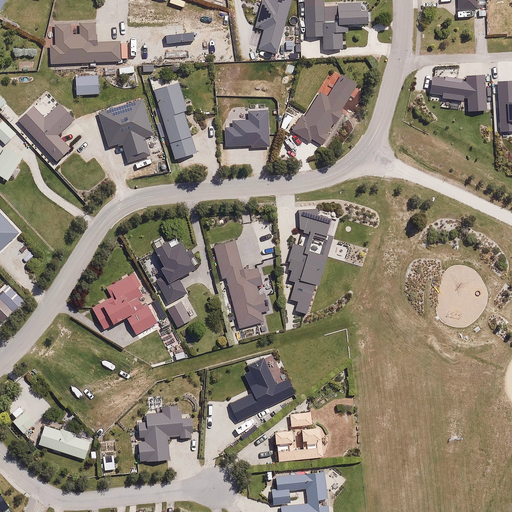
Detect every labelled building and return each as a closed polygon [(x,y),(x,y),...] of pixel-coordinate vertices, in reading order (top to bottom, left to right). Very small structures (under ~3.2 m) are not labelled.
[(8,0),(0,0),(0,10),(2,12),(8,0)] [(269,0),(263,0),(256,28),(264,30),(259,50),(280,55),(294,0),(271,0),(269,0)] [(326,0),(306,0),(308,38),(324,37),(325,52),(347,51),(346,28),(374,27),(373,13),(363,14),(363,5),(338,6),(338,21),(327,21),(326,0)] [(477,10),(476,0),(456,0),(457,11),(477,10)] [(57,45),(52,45),(53,66),(123,63),(122,43),(98,44),(98,24),(82,25),(83,35),(73,35),(73,25),(56,25),(57,45)] [(183,33),(168,33),(168,51),(183,51),(183,33)] [(99,77),(76,78),(77,95),(100,94),(99,77)] [(303,113),(293,133),(311,143),(313,140),(323,145),(355,87),(342,80),(332,98),(321,92),(308,116),(303,113)] [(181,83),(156,90),(177,161),(199,154),(186,113),(190,112),(181,83)] [(144,101),(101,115),(112,149),(124,145),(130,164),(153,157),(147,138),(155,136),(144,101)] [(36,108),(20,123),(59,164),(74,149),(61,136),(77,121),(62,105),(47,119),(36,108)] [(235,128),(227,129),(228,150),(272,147),(270,111),(250,112),(250,121),(235,122),(235,128)] [(3,121),(0,123),(0,138),(6,145),(17,135),(3,121)] [(7,148),(0,159),(0,175),(0,176),(10,182),(25,159),(7,148)] [(294,310),(311,314),(333,234),(328,233),(332,218),(317,213),(316,207),(297,209),(299,228),(307,231),(303,245),(292,243),(283,277),(294,280),(289,299),(297,301),(294,310)] [(0,254),(22,234),(0,210),(0,254)] [(167,304),(186,293),(177,277),(194,268),(178,240),(168,245),(165,240),(152,247),(162,265),(158,267),(162,274),(154,279),(167,304)] [(225,277),(237,328),(263,322),(260,311),(267,309),(263,292),(258,293),(256,285),(262,283),(257,264),(241,268),(234,240),(213,245),(221,278),(225,277)] [(112,297),(93,308),(104,328),(124,316),(135,334),(157,322),(146,302),(142,304),(138,298),(142,295),(137,287),(139,285),(132,273),(106,288),(112,297)] [(10,287),(0,296),(0,319),(5,325),(26,303),(10,287)] [(180,301),(167,309),(177,328),(191,320),(180,301)] [(252,392),(228,404),(236,421),(295,393),(287,377),(275,383),(263,356),(246,365),(254,383),(249,385),(252,392)] [(136,421),(140,462),(168,459),(166,434),(192,432),(191,415),(181,416),(180,409),(176,409),(176,405),(160,406),(161,410),(143,412),(144,421),(136,421)] [(24,411),(12,421),(22,433),(34,423),(24,411)] [(309,412),(289,413),(290,425),(310,423),(309,412)] [(42,425),(36,444),(84,459),(90,440),(75,435),(76,431),(60,426),(59,430),(42,425)] [(291,430),(272,432),(275,462),(323,458),(320,427),(300,429),(301,440),(292,441),(291,430)] [(327,511),(323,471),(275,476),(276,488),(271,489),(272,504),(290,502),(288,491),(305,489),(307,501),(278,504),(279,511),(327,511)] [(4,511),(10,509),(0,493),(0,511),(4,511)]
